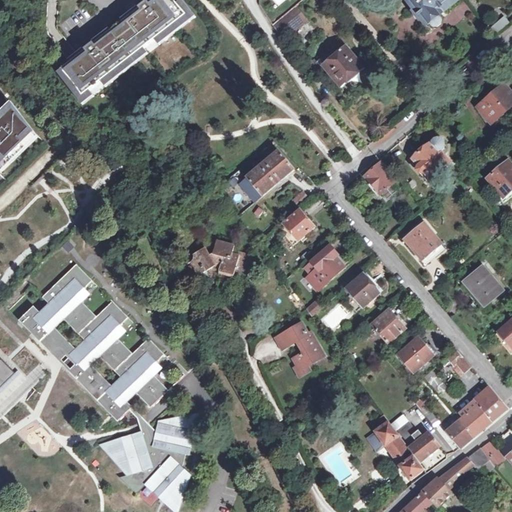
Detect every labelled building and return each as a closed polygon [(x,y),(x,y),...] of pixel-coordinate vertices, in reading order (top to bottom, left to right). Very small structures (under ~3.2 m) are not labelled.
[(75,84),(83,97),(90,91),(102,82),(145,49),(156,40),(188,16),(177,4),(174,0),(152,0),(124,22),(112,32),(71,63),(62,70),(75,84)] [(147,0),(122,20),(124,22),(152,0),(147,0)] [(188,16),(156,40),(160,46),(196,17),(182,0),(177,4),(188,16)] [(430,23),(433,27),(435,27),(437,28),(443,23),(442,20),(439,16),(435,12),(450,0),(407,0),(427,25),(430,23)] [(282,19),(273,26),(283,41),(287,38),(285,35),(303,21),(299,16),(300,15),(294,9),(282,19)] [(270,21),(273,26),(282,19),(278,15),(270,21)] [(510,23),(505,17),(493,28),(498,33),(510,23)] [(69,61),(71,63),(112,32),(110,29),(69,61)] [(345,85),(363,70),(365,69),(347,48),(332,60),(327,64),(324,66),(342,88),(345,85)] [(106,88),(149,54),(145,49),(102,82),(106,88)] [(62,70),(58,73),(83,106),(95,97),(90,91),(83,97),(75,84),(62,70)] [(510,106),(511,104),(511,93),(504,85),(491,96),(479,106),(492,121),(510,106)] [(0,167),(35,133),(25,122),(13,107),(0,119),(0,167)] [(0,167),(0,170),(3,174),(40,138),(35,133),(0,167)] [(450,162),(441,152),(439,154),(430,143),(413,158),(431,179),(450,162)] [(257,200),(273,187),(284,178),(294,170),(279,151),(266,162),(260,166),(248,177),(245,179),(240,183),(255,201),(257,200)] [(503,198),(511,190),(511,165),(508,161),(487,179),(492,186),(503,198)] [(398,180),(391,171),(389,172),(382,164),(366,177),(381,195),(398,180)] [(307,198),(302,192),(293,200),(298,205),(307,198)] [(300,240),(309,232),(314,228),(300,210),(283,224),(298,241),(300,240)] [(441,245),(424,223),(406,238),(423,259),(441,245)] [(175,235),(169,227),(167,228),(161,233),(167,241),(175,235)] [(221,268),(220,271),(219,274),(244,281),(251,256),(241,253),(240,256),(233,254),(235,246),(217,241),(214,254),(210,255),(205,248),(193,255),(194,255),(194,256),(194,257),(194,258),(194,259),(194,260),(193,260),(193,261),(192,262),(191,263),(199,277),(213,269),(217,266),(221,268)] [(331,246),(311,262),(319,270),(315,273),(308,278),(318,290),(345,268),(336,258),(339,255),(331,246)] [(319,270),(311,262),(308,265),(315,273),(319,270)] [(75,297),(91,281),(75,265),(41,298),(48,305),(39,314),(33,307),(18,321),(30,334),(49,353),(58,344),(69,356),(61,365),(62,366),(108,413),(116,405),(125,414),(131,408),(126,402),(135,393),(150,409),(168,391),(147,371),(163,355),(147,339),(132,355),(111,334),(127,318),(111,302),(95,318),(75,297)] [(470,294),(475,301),(478,298),(485,307),(504,291),(483,266),(464,282),(472,292),(470,294)] [(365,307),(382,292),(375,284),(373,281),(365,273),(346,289),(362,309),(365,307)] [(331,332),(352,317),(342,303),(321,319),(331,332)] [(313,304),(306,309),(311,316),(319,310),(313,304)] [(405,330),(402,325),(389,311),(373,324),(389,344),(405,330)] [(511,321),(499,332),(504,339),(511,348),(511,321)] [(0,419),(48,373),(0,324),(0,419)] [(300,371),(307,366),(324,356),(311,333),(308,335),(302,325),(286,334),(292,345),(297,342),(303,354),(294,360),(298,367),(300,371)] [(292,345),(286,334),(276,340),(282,350),(292,345)] [(436,353),(426,343),(423,345),(418,339),(400,354),(414,372),(436,353)] [(58,344),(49,353),(61,365),(69,356),(58,344)] [(461,376),(472,367),(464,358),(458,351),(447,360),(453,367),(461,376)] [(300,371),(298,367),(294,369),(299,377),(310,371),(307,366),(300,371)] [(447,388),(433,372),(432,370),(423,377),(439,395),(447,388)] [(475,437),(508,409),(488,387),(462,411),(466,416),(447,432),(460,448),(475,437)] [(416,404),(421,409),(425,405),(421,400),(416,404)] [(117,422),(125,414),(116,405),(108,413),(117,422)] [(425,405),(421,409),(437,431),(443,427),(425,405)] [(131,408),(128,411),(138,425),(141,432),(102,445),(128,475),(142,471),(151,478),(145,485),(175,511),(188,474),(182,468),(185,454),(188,455),(197,414),(158,424),(161,438),(148,425),(131,408)] [(384,415),(378,420),(383,426),(376,431),(374,432),(385,446),(386,445),(401,466),(400,467),(410,480),(425,470),(384,415)] [(372,425),(376,431),(383,426),(378,420),(372,425)] [(410,449),(420,462),(440,446),(429,432),(422,438),(408,421),(397,429),(411,447),(410,449)] [(487,443),(481,448),(490,458),(496,453),(487,443)] [(350,451),(354,457),(360,454),(355,447),(350,451)] [(490,458),(481,448),(474,453),(439,480),(439,479),(425,492),(403,511),(423,511),(434,501),(440,506),(453,493),(449,490),(473,465),(477,470),(483,464),(490,458)] [(128,475),(119,478),(136,494),(145,485),(151,478),(142,471),(128,475)]
